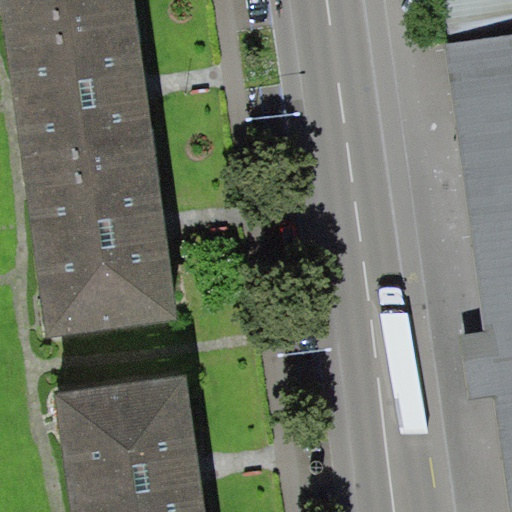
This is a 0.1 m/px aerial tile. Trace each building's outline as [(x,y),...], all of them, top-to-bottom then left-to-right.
[(6,0),(10,26),(127,9),(125,0),(6,0)] [(511,0),(445,0),(451,41),(511,32),(511,0)] [(31,177),(148,160),(135,63),(127,9),(10,26),(31,177)] [(476,224),(511,484),(511,37),(452,45),(476,224)] [(156,211),(148,160),(31,177),(53,328),(171,312),(156,211)] [(63,396),(77,511),(197,511),(187,430),(180,379),(63,396)]
